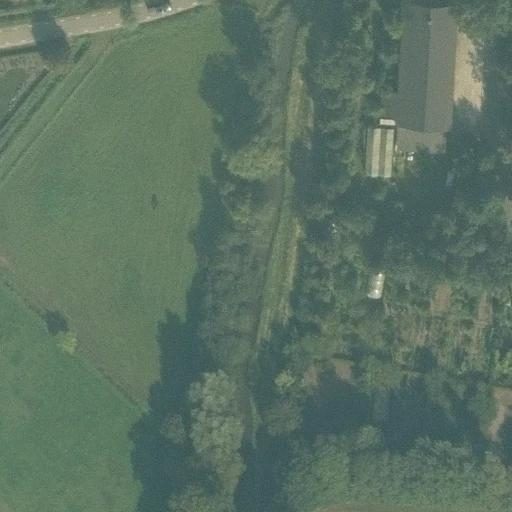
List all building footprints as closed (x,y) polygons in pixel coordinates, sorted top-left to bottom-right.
[(444,152),(444,148),(446,126),(451,126),(458,2),(456,2),(456,0),(402,0),(397,89),(381,88),(380,116),(397,116),(396,123),(397,123),(396,150),(444,152)] [(393,172),(393,123),(365,123),(364,171),(393,172)] [(342,222),(361,204),(348,190),(329,208),(342,222)] [(444,210),(436,221),(443,227),(452,216),(444,210)] [(379,294),(384,263),(372,261),(367,292),(379,294)]
